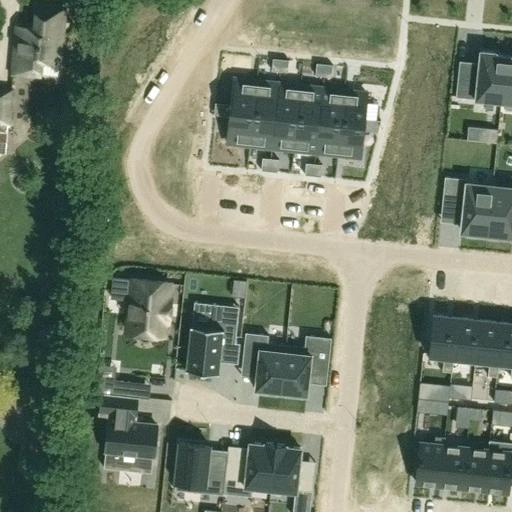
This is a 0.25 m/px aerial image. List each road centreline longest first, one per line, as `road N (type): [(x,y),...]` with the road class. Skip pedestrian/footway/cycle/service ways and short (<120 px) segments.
road 1 (residential): [(362,250),(196,233),(164,218),(142,191),(138,145),(223,0)]
road 2 (residential): [(342,426),(362,250)]
road 3 (residential): [(342,426),(172,409)]
road 4 (residential): [(362,250),(511,265)]
